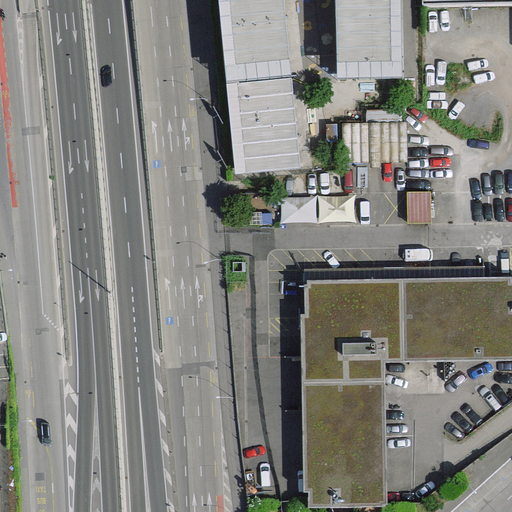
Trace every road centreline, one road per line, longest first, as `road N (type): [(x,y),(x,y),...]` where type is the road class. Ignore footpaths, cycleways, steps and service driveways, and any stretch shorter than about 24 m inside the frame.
road 1 (primary): [(201,511),(163,0)]
road 2 (primary): [(0,13),(52,511)]
road 3 (primary): [(132,269),(109,0)]
road 4 (primary): [(62,0),(86,268)]
road 5 (motorway): [(86,268),(103,379),(110,511)]
road 6 (primary): [(160,511),(132,269)]
road 7 (primary): [(86,268),(82,511)]
road 8 (motorway): [(140,511),(132,269)]
